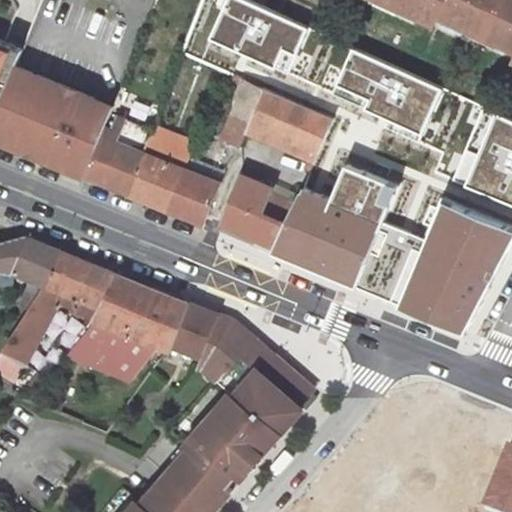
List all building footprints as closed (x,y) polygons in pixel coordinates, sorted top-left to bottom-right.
[(313,28),(246,0),(230,0),(212,43),(276,69),(285,47),(302,54),(313,28)] [(511,0),(394,0),(398,2),(410,7),(412,14),(436,25),(440,16),(462,27),(469,24),(481,30),(493,35),(494,41),(511,49),(511,0)] [(410,7),(398,2),(396,6),(412,14),(410,7)] [(481,30),(469,24),(462,27),(479,34),(481,30)] [(493,35),(481,30),(479,34),(494,41),(493,35)] [(369,108),(424,132),(444,89),(355,49),(340,82),(374,97),(369,108)] [(103,102),(17,67),(0,108),(0,140),(67,167),(71,157),(80,161),(90,165),(106,125),(113,106),(103,102)] [(266,87),(236,74),(232,82),(233,91),(237,95),(235,111),(223,139),(241,147),(251,125),(266,87)] [(288,97),(266,87),(251,125),(271,134),(288,97)] [(336,118),(288,97),(271,134),(314,152),(306,168),(311,171),(321,149),(336,118)] [(90,165),(86,176),(94,179),(130,194),(145,153),(154,130),(154,129),(117,114),(112,128),(106,125),(90,165)] [(511,120),(497,115),(468,186),(511,203),(511,120)] [(164,134),(154,130),(145,153),(154,156),(158,146),(164,134)] [(158,146),(154,156),(145,153),(130,194),(169,210),(185,168),(169,163),(173,152),(158,146)] [(223,177),(226,171),(190,156),(185,168),(215,180),(218,175),(223,177)] [(80,161),(71,157),(67,167),(76,171),(86,176),(90,165),(80,161)] [(294,205),(275,251),(358,286),(386,220),(400,188),(348,166),(333,202),(301,189),(298,195),(294,205)] [(185,168),(169,210),(204,224),(223,177),(218,175),(215,180),(185,168)] [(221,228),(275,251),(294,205),(271,193),(273,187),(243,175),(221,228)] [(273,187),(271,193),(294,205),(298,195),(274,184),(273,187)] [(511,246),(511,227),(447,200),(430,240),(402,304),(466,331),(511,246)] [(430,240),(386,220),(358,286),(402,304),(430,240)] [(0,245),(0,268),(15,272),(32,278),(22,301),(32,305),(46,284),(62,251),(30,238),(0,245)] [(0,355),(0,374),(14,383),(26,365),(26,366),(36,351),(61,303),(95,322),(119,274),(62,251),(46,284),(32,305),(3,350),(0,355)] [(119,274),(95,322),(66,356),(132,381),(160,346),(171,350),(173,344),(190,303),(119,274)] [(214,511),(234,490),(228,485),(237,475),(240,476),(243,476),(246,475),(303,408),(297,403),(303,396),(302,382),(234,323),(235,322),(233,320),(201,307),(198,315),(189,310),(192,303),(190,303),(173,344),(203,356),(198,366),(204,368),(232,393),(128,511),(214,511)] [(201,307),(192,303),(189,310),(198,315),(201,307)] [(0,385),(10,391),(14,383),(0,374),(0,385)] [(52,399),(49,408),(60,412),(63,403),(52,399)] [(511,511),(511,441),(503,438),(481,505),(500,511),(511,511)]
